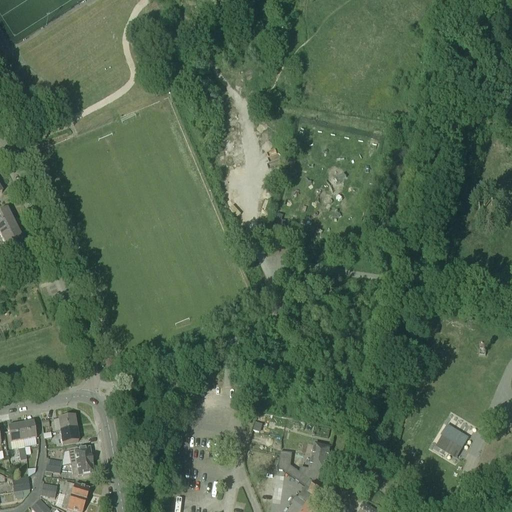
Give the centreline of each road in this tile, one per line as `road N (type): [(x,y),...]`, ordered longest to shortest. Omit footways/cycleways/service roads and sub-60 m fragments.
road 1 (unclassified): [(86,397),(93,369),(70,286),(0,138)]
road 2 (track): [(511,369),(448,511)]
road 3 (track): [(243,100),(368,121)]
road 4 (residential): [(119,511),(107,420),(86,397)]
